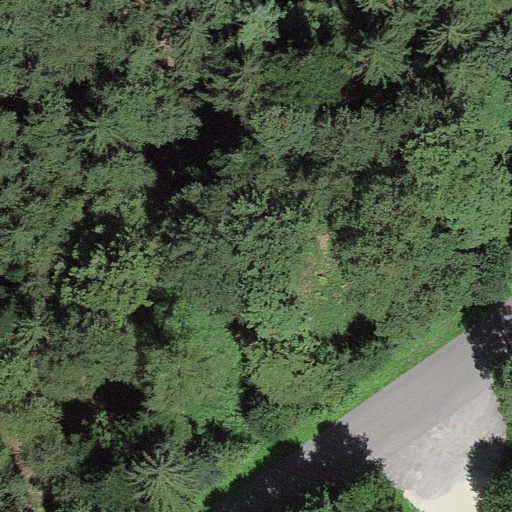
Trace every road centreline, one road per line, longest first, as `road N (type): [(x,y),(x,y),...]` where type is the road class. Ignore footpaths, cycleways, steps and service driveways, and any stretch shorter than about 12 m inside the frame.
road 1 (unclassified): [(511,325),(239,511)]
road 2 (track): [(455,511),(459,455),(446,372)]
